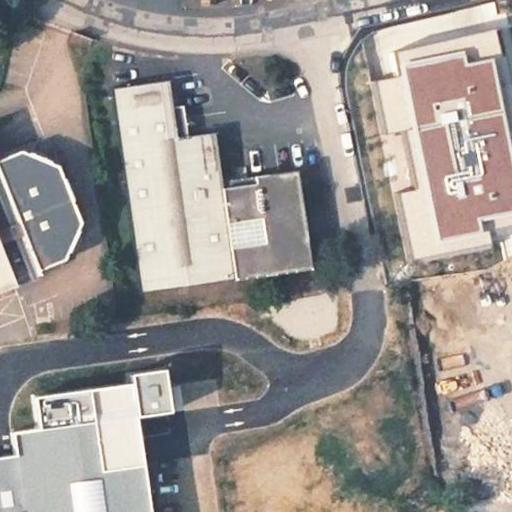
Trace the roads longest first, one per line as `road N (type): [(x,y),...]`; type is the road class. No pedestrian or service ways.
road 1 (residential): [(223,337),(294,379),(370,329),(309,26)]
road 2 (unclassified): [(309,26),(191,36),(57,0)]
